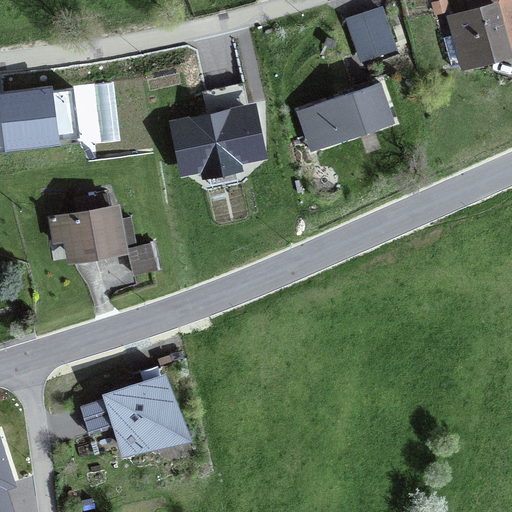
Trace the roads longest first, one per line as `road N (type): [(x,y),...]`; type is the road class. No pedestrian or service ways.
road 1 (tertiary): [(29,352),(240,284),(511,162)]
road 2 (residential): [(300,0),(140,40),(0,60)]
road 3 (residential): [(29,352),(48,511)]
